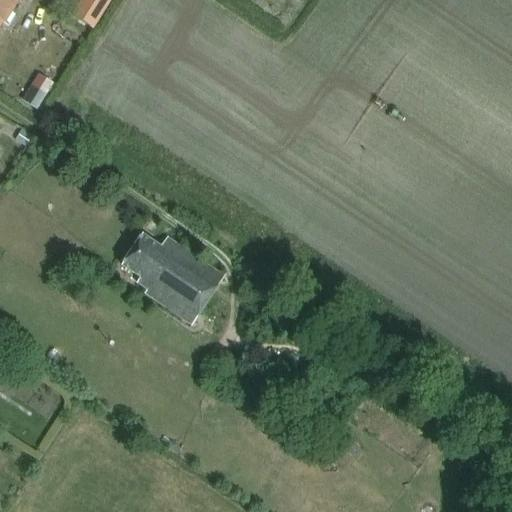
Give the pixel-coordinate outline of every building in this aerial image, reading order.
[(0,0),(0,28),(4,22),(8,25),(23,0),(0,0)] [(81,0),(70,16),(92,31),(111,0),(81,0)] [(31,87),(22,102),(37,111),(46,96),(31,87)] [(32,138),(22,131),(15,142),(25,149),(32,138)] [(149,293),(146,297),(194,329),(227,280),(169,241),(164,249),(145,236),(124,269),(141,281),(138,286),(149,293)] [(0,356),(0,373),(4,376),(12,365),(0,356)]
